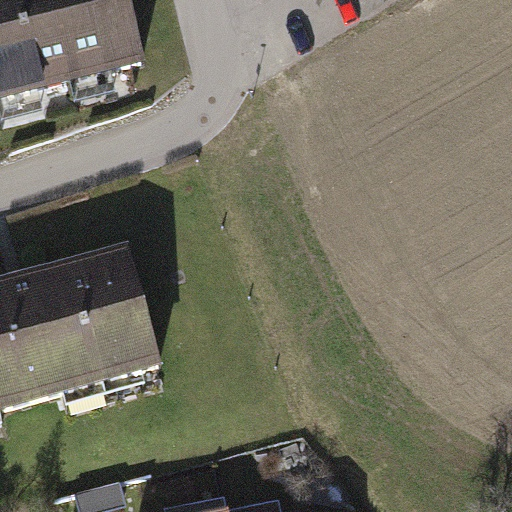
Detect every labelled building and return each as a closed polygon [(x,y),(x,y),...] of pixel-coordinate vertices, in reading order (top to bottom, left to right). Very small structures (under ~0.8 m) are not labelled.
[(0,0),(0,101),(145,64),(128,0),(0,0)] [(19,281),(0,286),(0,415),(162,369),(128,250),(19,281)] [(121,487),(75,498),(78,511),(121,511),(127,511),(121,487)] [(227,511),(226,501),(173,511),(227,511)] [(280,511),(279,503),(235,511),(280,511)]
